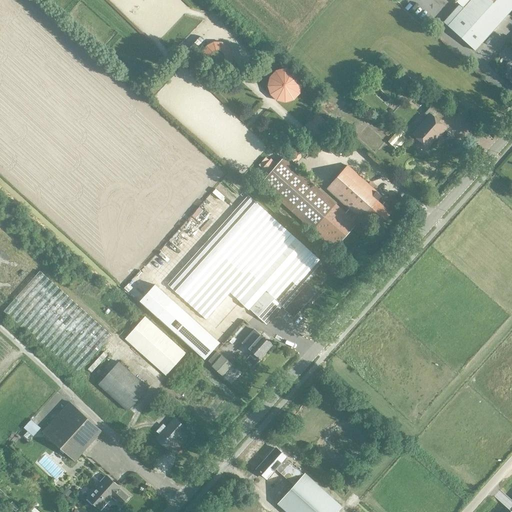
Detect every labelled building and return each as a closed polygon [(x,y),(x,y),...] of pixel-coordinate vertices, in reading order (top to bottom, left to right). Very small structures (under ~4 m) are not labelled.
[(511,0),(453,0),(463,8),(447,26),(474,50),(511,7),(511,0)] [(230,58),(230,56),(230,53),(229,51),(228,49),(226,46),(225,45),(223,44),(220,43),(218,42),(215,42),(213,43),(211,44),(208,46),(206,48),(205,50),(204,53),(204,55),(204,58),(205,61),(206,63),(208,65),(209,66),(212,68),(214,69),(217,69),(219,69),(222,68),(225,66),(226,65),(228,63),(229,61),(230,58)] [(275,101),(293,100),(301,87),(293,72),(275,72),(266,87),(275,101)] [(439,135),(446,128),(439,122),(444,116),(432,105),(424,113),(430,118),(423,126),(421,125),(413,134),(427,147),(436,137),(435,137),(438,133),(439,135)] [(319,140),(332,126),(317,113),(304,127),(319,140)] [(399,128),(388,142),(397,150),(405,141),(400,137),(404,132),(399,128)] [(296,164),(313,145),(305,137),(288,156),(296,164)] [(260,183),(335,249),(358,224),(283,158),(277,165),(270,160),(261,170),(257,166),(250,174),(260,183)] [(379,226),(390,213),(377,201),(381,196),(347,165),(327,188),(361,219),(366,214),(379,226)] [(212,194),(221,199),(224,194),(215,189),(212,194)] [(325,264),(249,196),(168,285),(216,328),(232,310),(241,318),(250,309),(267,324),(283,306),(285,308),(325,264)] [(75,376),(112,335),(40,270),(3,311),(75,376)] [(155,284),(140,300),(158,316),(205,359),(219,343),(173,300),(155,284)] [(307,285),(286,309),(293,316),(315,292),(307,285)] [(125,339),(128,342),(166,376),(186,353),(145,316),(125,339)] [(255,330),(243,343),(253,353),(246,361),(246,362),(252,367),(253,367),(272,345),(255,330)] [(217,351),(208,361),(213,365),(221,355),(217,351)] [(222,375),(232,365),(221,356),(212,366),(222,375)] [(98,384),(128,411),(149,388),(119,361),(98,384)] [(69,402),(42,432),(74,461),(101,431),(69,402)] [(34,435),(41,426),(32,418),(24,426),(34,435)] [(167,449),(186,428),(175,418),(166,428),(163,425),(157,431),(160,434),(156,439),(167,449)] [(286,511),(337,511),(342,507),(305,474),(304,475),(294,466),(293,466),(285,459),(286,458),(275,449),(257,469),(267,479),(276,469),(284,477),(284,476),(294,485),(277,504),(286,511)] [(120,487),(106,475),(86,497),(100,509),(112,496),(121,504),(129,496),(119,488),(120,487)] [(72,492),(76,488),(71,483),(67,488),(72,492)] [(8,508),(12,502),(7,497),(2,502),(8,508)]
